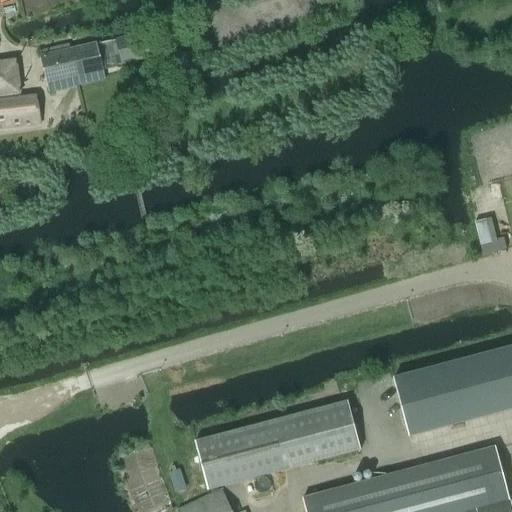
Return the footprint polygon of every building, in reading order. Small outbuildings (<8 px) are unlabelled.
[(136,36),(80,49),(41,58),(48,85),(81,77),(142,61),(136,36)] [(0,98),(20,96),(16,61),(0,62),(0,98)] [(0,127),(38,121),(35,99),(0,104),(0,127)] [(409,437),(473,420),(458,363),(394,379),(409,437)] [(206,490),(358,449),(345,400),(193,442),(206,490)] [(177,511),(231,511),(222,490),(177,511)] [(511,511),(511,509),(509,501),(467,511),(511,511)]
